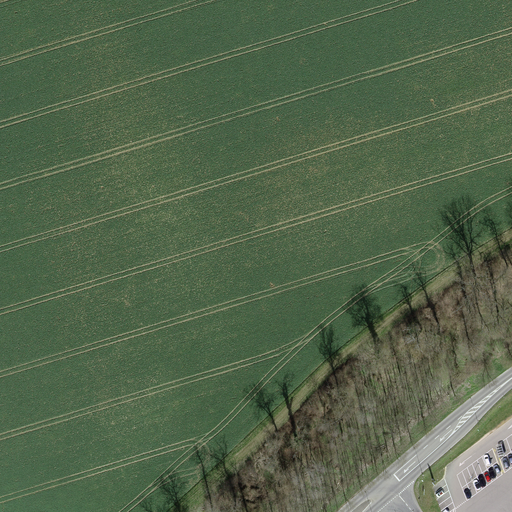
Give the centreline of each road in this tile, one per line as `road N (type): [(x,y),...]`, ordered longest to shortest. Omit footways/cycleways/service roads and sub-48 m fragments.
road 1 (track): [(511,240),(462,267),(342,361),(177,511)]
road 2 (secondary): [(511,377),(386,481)]
